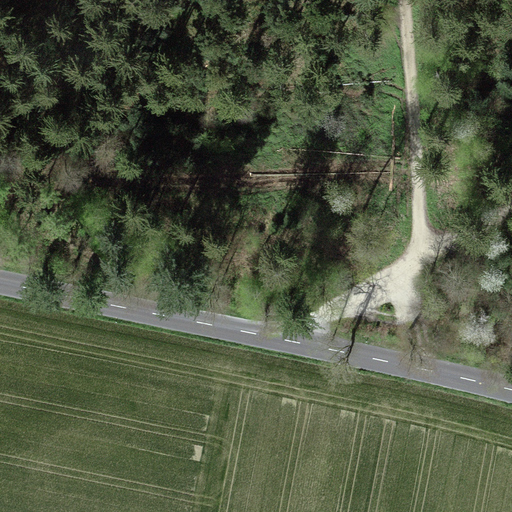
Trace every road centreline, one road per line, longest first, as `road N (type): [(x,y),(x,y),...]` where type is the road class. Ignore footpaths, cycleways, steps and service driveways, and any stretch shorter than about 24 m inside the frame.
road 1 (tertiary): [(0,281),(511,390)]
road 2 (track): [(511,207),(424,252),(291,341)]
road 3 (track): [(421,254),(408,0)]
